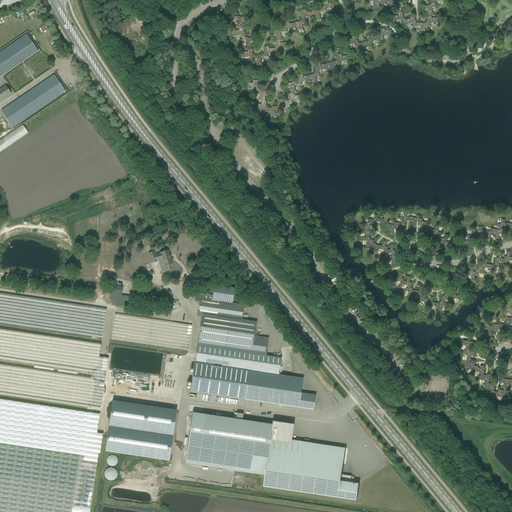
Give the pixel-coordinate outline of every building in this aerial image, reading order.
[(374,1),(374,7),(373,7),(373,9),(379,9),(379,3),(381,2),(380,0),(370,0),(370,1),(374,1)] [(323,2),(323,7),(322,7),(323,9),(323,12),(323,13),(326,12),(326,9),(332,8),(332,10),(335,9),(334,3),(328,4),(328,2),(323,2)] [(396,14),(398,14),(402,13),(401,7),(403,7),(403,2),(399,3),(399,2),(393,2),(393,6),(396,5),(397,11),(396,11),(396,14)] [(435,4),(431,5),(429,5),(429,6),(425,6),(425,11),(427,11),(428,17),(432,16),(432,17),(434,16),(434,14),(432,14),(432,8),(435,8),(435,4)] [(320,13),(323,12),(323,9),(317,9),(317,10),(313,11),(313,12),(313,16),(315,15),(316,22),(322,21),(321,18),(320,19),(320,13)] [(313,18),(313,16),(313,12),(307,12),(307,10),(302,11),(302,15),(301,15),(302,21),(305,21),(305,17),(311,17),(311,18),(313,18)] [(401,24),(404,24),(405,24),(404,20),(404,17),(403,18),(403,13),(402,13),(398,14),(398,16),(392,16),(393,22),(395,22),(395,21),(401,20),(401,24)] [(426,21),(426,24),(427,27),(430,27),(430,24),(436,23),(436,24),(438,24),(438,18),(432,19),(432,17),(432,16),(428,17),(427,17),(427,21),(426,21)] [(237,29),(239,29),(239,28),(243,28),(242,22),(245,22),(244,17),(240,18),(240,17),(234,17),(234,21),(237,20),(238,26),(237,26),(237,29)] [(410,19),(404,20),(405,24),(404,24),(405,26),(407,26),(407,24),(413,24),(413,27),(417,27),(416,23),(416,21),(415,21),(415,17),(410,17),(410,19)] [(305,24),(305,21),(302,21),(299,21),(299,22),(294,23),(295,24),(295,27),(297,27),(298,33),(304,33),(303,30),(302,30),(302,24),(305,24)] [(295,30),(295,27),(295,24),(289,24),(288,22),(284,22),(284,27),(283,27),(283,29),(284,33),(287,33),(287,29),(293,29),(293,30),(295,30)] [(427,28),(427,27),(426,24),(422,24),(422,23),(416,23),(417,27),(420,27),(420,33),(419,33),(419,35),(425,35),(425,28),(427,28)] [(242,35),(242,38),(246,38),(245,32),(244,32),(244,28),(243,28),(239,28),(239,29),(239,31),(233,31),(234,37),(236,37),(236,36),(242,35)] [(280,33),(284,33),(283,29),(278,30),(278,31),(273,31),(274,36),(276,36),(276,41),(276,42),(280,41),(282,41),(282,39),(281,39),(280,33)] [(380,29),(380,34),(379,34),(379,36),(380,40),(383,40),(383,36),(389,36),(389,37),(391,37),(391,31),(385,31),(384,29),(380,29)] [(380,42),(380,40),(379,36),(373,37),(373,35),(369,35),(369,39),(368,39),(368,42),(369,45),(369,46),(372,45),(372,42),(378,41),(378,42),(380,42)] [(37,54),(38,52),(27,36),(25,37),(26,38),(19,43),(18,42),(15,44),(16,45),(8,50),(8,49),(5,51),(5,52),(0,55),(0,76),(5,74),(5,75),(8,73),(8,72),(15,67),(16,68),(19,66),(18,65),(26,60),(26,61),(29,59),(29,57),(36,52),(37,54)] [(355,48),(358,47),(359,47),(358,44),(358,41),(357,41),(357,37),(352,37),(352,40),(346,40),(347,46),(349,46),(349,45),(355,44),(355,48)] [(245,50),(248,50),(251,49),(251,43),(253,43),(253,38),(248,39),(248,38),(246,38),(242,38),(242,42),(246,41),(246,47),(245,48),(245,50)] [(275,46),(275,48),(275,52),(276,52),(279,52),(278,48),(284,48),(284,49),(287,49),(286,43),(280,43),(280,41),(276,42),(276,41),(275,42),(276,46),(275,46)] [(365,46),(369,45),(368,42),(362,42),(363,43),(358,44),(359,47),(358,47),(358,48),(361,48),(361,54),(367,54),(367,51),(366,51),(365,46)] [(276,54),(276,52),(275,52),(275,48),(269,49),(269,47),(264,47),(265,52),(264,52),(264,54),(264,57),(264,58),(268,57),(267,54),(273,53),(273,55),(276,54)] [(251,60),(254,60),(254,56),(254,54),(253,54),(252,49),(251,49),(248,50),(248,52),(242,52),(242,58),(245,58),(245,57),(251,56),(251,60)] [(258,55),(254,56),(254,60),(254,61),(256,60),(257,67),(263,66),(263,63),(261,64),(261,58),(264,57),(264,54),(258,55)] [(337,61),(337,65),(340,65),(340,61),(346,61),(346,62),(349,62),(348,56),(342,56),(342,54),(337,55),(338,59),(337,59),(337,61)] [(334,65),(337,65),(337,61),(331,62),(331,63),(327,63),(327,64),(327,68),(329,68),(330,74),(336,73),(336,71),(334,71),(334,65)] [(328,70),(327,68),(327,64),(321,65),(321,63),(316,63),(316,68),(315,68),(316,73),(319,73),(319,70),(325,69),(325,71),(328,70)] [(319,76),(319,73),(316,73),(313,74),(313,75),(309,75),(309,76),(309,80),(311,80),(312,86),(318,85),(318,83),(316,83),(316,77),(319,76)] [(309,82),(309,80),(309,76),(303,77),(303,74),(298,75),(298,79),(297,79),(298,82),(298,85),(301,85),(301,82),(307,81),(307,82),(309,82)] [(4,110),(3,109),(1,111),(12,128),(14,126),(14,125),(21,120),(22,121),(25,119),(24,118),(31,113),(32,114),(35,112),(35,111),(42,106),(43,107),(46,105),(45,104),(52,99),(53,100),(56,98),(55,97),(63,92),(63,93),(65,92),(54,75),(52,76),(53,77),(45,82),(45,81),(42,83),(42,84),(35,89),(34,88),(31,90),(32,91),(24,96),(24,95),(21,97),(21,98),(14,103),(13,102),(10,104),(11,105),(4,110)] [(256,88),(257,91),(260,90),(259,85),(258,85),(258,80),(253,81),(254,83),(247,84),(248,90),(250,89),(250,88),(256,88)] [(295,85),(298,85),(298,82),(292,82),(292,83),(287,83),(288,88),(290,88),(291,94),(294,94),(297,94),(296,91),(295,91),(295,85)] [(0,101),(10,94),(11,94),(5,86),(0,89),(0,101)] [(262,102),(266,102),(265,96),(267,96),(267,91),(262,91),(262,90),(260,90),(257,91),(256,91),(257,94),(260,94),(261,100),(259,100),(260,102),(262,102)] [(294,96),(294,94),(291,94),(290,94),(290,98),(289,98),(289,101),(289,104),(290,104),(293,104),(293,101),(298,100),(299,101),(301,101),(301,95),(294,96)] [(290,107),(290,104),(289,104),(289,101),(283,101),(283,99),(278,100),(279,104),(278,104),(278,106),(278,110),(282,110),(281,106),(287,106),(287,107),(290,107)] [(267,102),(266,102),(262,102),(262,104),(256,105),(256,111),(259,110),(259,109),(265,109),(265,112),(268,112),(268,108),(268,106),(267,106),(267,102)] [(275,110),(278,110),(278,106),(272,107),(272,108),(268,108),(268,112),(268,113),(270,113),(271,119),(277,118),(277,116),(276,116),(275,110)] [(0,139),(0,151),(28,135),(23,126),(0,139)] [(402,222),(405,222),(407,222),(407,220),(410,221),(411,218),(407,217),(408,214),(404,214),(403,219),(401,218),(400,222),(402,222)] [(374,220),(371,220),(371,223),(375,224),(377,224),(378,222),(383,223),(383,220),(378,219),(378,216),(375,215),(374,220)] [(411,218),(410,221),(410,222),(413,222),(413,227),(416,227),(416,222),(419,223),(419,219),(420,216),(416,216),(416,218),(411,218)] [(374,227),(375,224),(371,223),(371,220),(368,219),(367,224),(364,224),(364,227),(365,228),(368,228),(370,228),(371,226),(374,227)] [(419,219),(419,223),(418,225),(420,226),(420,229),(423,230),(424,226),(427,226),(427,223),(422,222),(423,219),(419,219)] [(499,228),(502,228),(504,229),(504,227),(505,227),(508,227),(508,224),(505,223),(505,220),(501,220),(501,225),(498,224),(498,228),(499,228)] [(404,228),(405,222),(402,222),(401,224),(397,224),(396,227),(399,228),(398,233),(401,233),(402,228),(404,228)] [(396,230),(396,227),(397,224),(393,223),(393,226),(388,225),(387,229),(391,229),(390,234),(393,235),(394,230),(396,230)] [(426,229),(427,226),(424,226),(423,230),(422,232),(425,232),(424,237),(427,238),(428,233),(431,233),(431,230),(426,229)] [(435,230),(431,230),(431,233),(433,233),(434,233),(434,235),(435,235),(439,236),(440,236),(441,233),(438,232),(439,227),(435,227),(435,230)] [(483,234),(485,234),(485,231),(482,231),(482,227),(478,227),(478,232),(475,231),(475,235),(478,235),(481,236),(481,234),(483,234)] [(366,235),(366,237),(369,238),(370,232),(368,231),(368,228),(365,228),(365,231),(362,230),(361,234),(366,235)] [(502,228),(499,228),(499,230),(494,230),(493,233),(496,234),(495,239),(499,239),(499,236),(499,234),(501,235),(502,228)] [(493,236),(493,233),(494,230),(491,229),(490,232),(485,231),(485,234),(485,235),(488,235),(487,240),(490,241),(491,237),(491,236),(493,236)] [(478,238),(478,235),(475,235),(475,231),(472,231),(471,236),(468,236),(468,239),(469,239),(473,240),(474,240),(474,238),(476,238),(478,238)] [(440,242),(443,243),(443,239),(438,238),(439,236),(435,235),(435,242),(437,242),(436,243),(436,247),(439,247),(440,242)] [(369,238),(366,237),(364,237),(364,241),(366,241),(366,246),(369,246),(370,243),(373,244),(374,241),(370,240),(371,238),(369,238)] [(443,239),(443,243),(442,245),(444,246),(444,247),(444,251),(447,251),(447,246),(451,247),(451,243),(446,242),(447,239),(443,239)] [(472,246),(473,240),(469,239),(469,242),(464,241),(463,245),(466,245),(466,250),(467,250),(469,251),(470,246),(472,246)] [(379,246),(379,247),(379,250),(384,250),(383,253),(387,254),(387,250),(388,247),(386,247),(386,242),(383,241),(382,246),(379,246)] [(168,252),(173,251),(171,243),(165,245),(166,251),(160,253),(159,251),(154,253),(154,252),(151,253),(152,254),(149,255),(151,263),(157,261),(158,261),(160,268),(164,267),(172,264),(168,252)] [(376,244),(373,244),(370,243),(369,246),(372,247),(371,252),(375,252),(375,249),(379,250),(379,247),(376,246),(376,244)] [(390,250),(387,250),(387,254),(392,254),(391,257),(395,257),(395,251),(393,251),(394,245),(391,245),(390,250)] [(496,258),(495,264),(498,265),(499,262),(504,263),(504,259),(501,259),(502,254),(499,253),(498,258),(496,258)] [(395,266),(395,263),(400,263),(401,260),(396,259),(396,257),(395,257),(391,257),(390,256),(389,260),(392,260),(391,265),(395,266)] [(481,270),(484,270),(484,268),(489,269),(490,266),(490,265),(487,265),(488,260),(484,259),(484,264),(482,264),(481,266),(482,267),(481,270)] [(490,266),(489,269),(493,269),(492,272),(496,273),(497,268),(499,268),(500,265),(498,265),(495,264),(494,264),(493,266),(492,266),(490,266)] [(475,279),(475,276),(476,272),(475,272),(474,272),(474,269),(474,267),(471,266),(470,271),(467,271),(467,275),(472,275),(471,278),(475,279)] [(482,267),(481,266),(478,266),(478,270),(476,269),(475,272),(476,272),(475,276),(478,276),(479,274),(484,274),(484,270),(481,270),(482,267)] [(400,285),(403,285),(404,282),(404,279),(402,279),(403,274),(400,273),(399,278),(396,278),(395,281),(400,282),(400,285)] [(407,282),(404,282),(403,285),(408,286),(408,288),(411,289),(412,283),(410,282),(410,277),(407,277),(407,282)] [(231,303),(232,299),(233,288),(214,285),(212,296),(196,293),(195,300),(200,301),(198,313),(202,314),(195,361),(279,374),(281,358),(266,356),(269,338),(255,336),(257,322),(242,319),(244,305),(231,303)] [(111,286),(109,300),(116,301),(115,305),(131,308),(133,297),(121,295),(123,287),(111,286)] [(420,296),(420,298),(423,298),(423,295),(424,295),(424,292),(422,292),(423,287),(420,286),(419,291),(416,291),(416,292),(415,295),(420,296)] [(411,289),(408,288),(406,288),(406,292),(408,292),(408,297),(411,297),(412,294),(415,295),(416,292),(412,291),(413,289),(411,289)] [(450,295),(450,297),(450,301),(453,302),(453,299),(458,300),(459,296),(456,295),(456,290),(453,290),(453,295),(450,295)] [(441,302),(444,303),(445,300),(450,301),(450,297),(447,297),(448,292),(445,291),(444,296),(442,296),(441,302)] [(0,293),(0,322),(102,338),(106,310),(0,293)] [(424,305),(427,306),(428,302),(428,299),(426,299),(427,295),(424,295),(423,295),(423,298),(420,298),(419,302),(424,302),(424,305)] [(435,307),(436,304),(436,303),(433,303),(434,298),(430,297),(430,302),(428,302),(427,306),(427,308),(430,309),(430,306),(435,307)] [(439,304),(436,304),(435,307),(439,307),(438,311),(442,311),(443,306),(445,306),(446,303),(444,303),(441,302),(439,302),(439,304)] [(192,326),(115,314),(111,339),(188,351),(192,326)] [(499,324),(499,325),(499,328),(502,328),(504,329),(503,331),(508,332),(509,324),(509,322),(506,321),(506,323),(504,323),(504,325),(499,324)] [(490,326),(489,332),(492,333),(492,331),(497,332),(498,330),(502,330),(502,328),(499,328),(499,325),(493,324),(492,326),(490,326)] [(99,357),(101,345),(0,329),(0,394),(101,410),(108,360),(108,358),(99,357)] [(493,333),(492,333),(489,332),(488,337),(486,337),(486,338),(484,338),(484,341),(494,343),(494,338),(492,338),(493,333)] [(466,346),(465,351),(469,351),(470,346),(472,347),(473,342),(463,341),(462,344),(464,344),(464,346),(466,346)] [(469,351),(465,351),(464,350),(463,354),(465,354),(465,356),(467,356),(466,360),(469,361),(470,361),(471,356),(473,357),(474,352),(469,351)] [(468,370),(474,371),(475,368),(478,368),(478,366),(474,366),(474,364),(469,363),(469,361),(466,360),(465,367),(468,368),(468,370)] [(315,395),(300,393),(303,378),(194,362),(190,392),(313,410),(315,395)] [(480,374),(480,376),(483,377),(483,375),(485,367),(480,366),(480,368),(478,368),(475,368),(474,371),(474,372),(479,372),(478,374),(480,374)] [(137,378),(138,372),(112,368),(111,374),(137,378)] [(490,375),(486,374),(486,375),(483,375),(483,377),(480,376),(479,380),(484,381),(484,383),(485,383),(485,385),(488,385),(489,383),(490,375)] [(509,383),(511,384),(511,380),(501,379),(501,384),(503,384),(503,389),(504,389),(507,389),(507,385),(509,385),(509,383)] [(491,384),(489,383),(488,385),(485,385),(484,389),(489,389),(489,391),(490,391),(490,393),(494,394),(494,392),(495,383),(492,383),(491,384)] [(498,392),(494,392),(494,394),(496,394),(496,397),(503,398),(503,396),(506,396),(507,389),(504,389),(503,391),(498,390),(498,392)] [(0,399),(0,511),(89,511),(98,453),(99,454),(102,434),(97,433),(99,414),(0,399)] [(176,410),(112,400),(105,451),(168,461),(176,410)] [(263,487),(356,501),(359,484),(341,481),(343,464),(318,460),(321,445),(289,440),(289,442),(270,439),(273,425),(242,420),(243,414),(236,413),(235,419),(192,413),(185,463),(265,475),(263,487)] [(273,423),(273,425),(270,439),(289,442),(289,440),(290,435),(291,435),(292,431),(291,431),(291,426),(273,423)] [(153,475),(155,461),(139,458),(137,472),(153,475)] [(107,468),(104,474),(114,478),(116,471),(107,468)]
